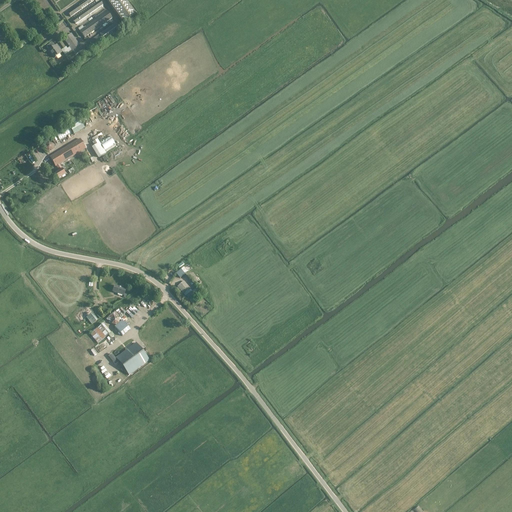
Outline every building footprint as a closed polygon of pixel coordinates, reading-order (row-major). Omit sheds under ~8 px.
[(85,0),(67,13),(70,17),(94,0),(85,0)] [(106,0),(123,24),(136,15),(125,0),(106,0)] [(100,1),(73,20),(75,24),(103,5),(100,1)] [(84,37),(112,18),(108,11),(80,30),(84,37)] [(95,36),(114,24),(111,20),(102,26),(104,29),(97,33),(96,32),(99,31),(98,29),(93,32),(95,36)] [(116,23),(100,34),(105,42),(121,31),(116,23)] [(71,50),(75,55),(82,50),(71,34),(64,39),(69,47),(71,50)] [(90,53),(105,42),(100,34),(90,41),(92,43),(86,47),(90,53)] [(62,52),(58,47),(57,45),(54,47),(54,46),(48,50),(54,58),(59,54),(62,52)] [(8,54),(14,50),(11,46),(5,50),(8,54)] [(65,55),(71,50),(69,47),(67,49),(66,47),(61,50),(65,55)] [(69,123),(74,130),(79,127),(74,120),(69,123)] [(65,175),(62,169),(59,164),(85,149),(80,139),(49,157),(55,166),(58,171),(54,173),(58,179),(65,175)] [(106,153),(97,139),(93,142),(95,145),(91,147),(98,158),(106,153)] [(181,269),(176,273),(180,278),(185,274),(181,269)] [(191,290),(194,288),(186,278),(183,280),(191,290)] [(184,294),(190,289),(184,281),(178,286),(184,294)] [(113,292),(124,296),(126,289),(115,286),(113,292)] [(191,303),(202,294),(197,288),(186,296),(191,303)] [(77,316),(81,321),(88,317),(93,312),(89,307),(77,316)] [(93,312),(88,317),(92,323),(98,319),(93,312)] [(130,331),(122,321),(114,327),(122,337),(130,331)] [(110,333),(102,324),(97,328),(105,338),(110,333)] [(98,344),(105,338),(97,328),(90,334),(98,344)] [(149,361),(136,343),(115,359),(128,376),(149,361)]
